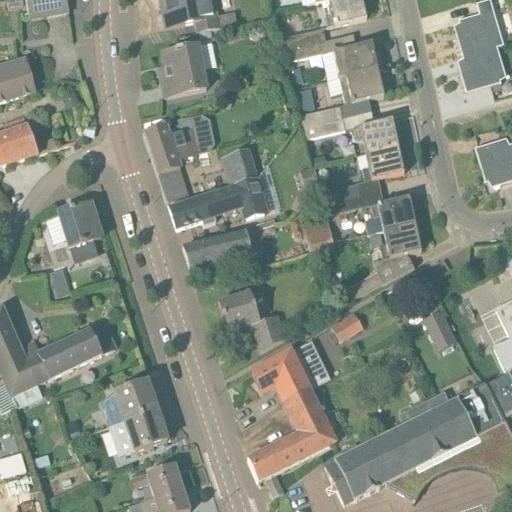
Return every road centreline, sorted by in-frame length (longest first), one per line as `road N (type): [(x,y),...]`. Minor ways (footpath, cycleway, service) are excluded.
road 1 (tertiary): [(238,511),(120,148)]
road 2 (residential): [(403,0),(448,197),(469,221),(511,221)]
road 3 (residential): [(0,277),(45,184),(120,148)]
road 4 (tertiary): [(120,148),(103,0)]
